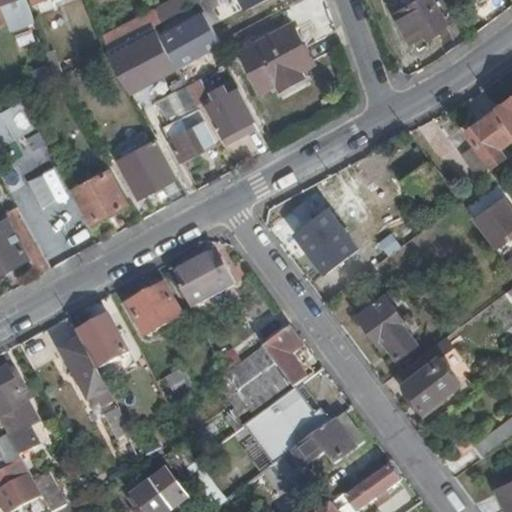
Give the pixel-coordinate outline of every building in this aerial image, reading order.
[(0,0),(0,21),(7,19),(1,4),(12,0),(0,0)] [(57,7),(54,0),(40,0),(38,1),(42,12),(57,7)] [(201,0),(200,1),(213,23),(220,19),(214,7),(220,3),(218,0),(201,0)] [(241,0),(251,18),(285,0),(241,0)] [(435,0),(420,0),(413,4),(396,14),(411,41),(427,32),(430,37),(450,25),(435,0)] [(203,11),(199,1),(189,7),(197,14),(203,11)] [(161,20),(157,7),(129,22),(135,36),(154,26),(162,22),(161,20)] [(208,21),(203,11),(197,14),(164,32),(158,35),(177,69),(221,45),(208,21)] [(135,36),(129,22),(118,29),(123,43),(135,36)] [(164,32),(162,22),(154,26),(158,35),(164,32)] [(293,25),(243,53),(265,91),(278,84),(282,91),(305,78),(301,71),(316,62),(293,25)] [(162,77),(177,69),(158,35),(154,26),(135,36),(123,43),(109,51),(132,94),(162,77)] [(118,29),(104,37),(109,51),(123,43),(118,29)] [(28,77),(51,69),(46,57),(24,65),(28,77)] [(56,79),(52,69),(51,69),(28,77),(34,91),(45,85),(56,79)] [(173,94),(187,87),(183,79),(169,88),(173,94)] [(494,82),(484,89),(494,102),(499,109),(511,126),(511,96),(498,79),(494,82)] [(177,163),(218,141),(187,87),(173,94),(148,108),(159,129),(177,163)] [(224,137),(255,120),(238,89),(208,105),(224,137)] [(0,147),(39,132),(29,106),(0,117),(0,147)] [(511,140),(511,126),(499,109),(469,132),(488,158),(506,145),(511,140)] [(139,199),(178,178),(167,158),(157,140),(118,161),(139,199)] [(488,158),(497,169),(511,157),(511,153),(506,145),(488,158)] [(426,163),(402,180),(417,201),(441,184),(426,163)] [(128,204),(110,171),(74,190),(92,224),(128,204)] [(511,176),(510,174),(500,182),(501,184),(508,192),(511,188),(511,176)] [(511,207),(505,198),(477,218),(499,248),(511,237),(511,207)] [(19,206),(44,251),(56,244),(32,199),(19,206)] [(39,276),(53,268),(44,251),(19,206),(6,213),(9,219),(0,224),(0,274),(29,259),(39,276)] [(329,208),(298,232),(328,272),(359,248),(329,208)] [(496,264),(503,258),(497,251),(490,256),(496,264)] [(219,253),(176,276),(195,310),(237,288),(219,253)] [(185,318),(168,287),(131,306),(148,338),(185,318)] [(387,296),(361,316),(384,346),(388,343),(401,358),(419,344),(408,328),(410,326),(387,296)] [(113,318),(82,334),(102,371),(132,354),(113,318)] [(433,349),(434,348),(447,338),(440,328),(426,339),(433,349)] [(240,370),(231,379),(260,419),(262,417),(306,385),(317,376),(308,364),(302,369),(291,353),(305,343),(295,329),(240,370)] [(116,403),(83,343),(64,353),(91,403),(97,401),(102,410),(116,403)] [(433,349),(401,372),(410,384),(406,386),(425,412),(462,384),(434,348),(433,349)] [(186,369),(160,383),(177,415),(207,394),(186,369)] [(11,370),(0,375),(0,421),(2,420),(12,437),(39,423),(11,370)] [(337,424),(306,385),(262,417),(260,419),(248,427),(278,467),(316,439),(337,424)] [(132,433),(118,408),(105,415),(118,440),(132,433)] [(278,467),(265,477),(281,499),(312,477),(308,470),(326,456),(335,467),(365,445),(345,417),(337,424),(316,439),(278,467)] [(511,419),(476,446),(484,457),(510,438),(511,436),(511,419)] [(0,449),(0,474),(14,467),(4,448),(0,449)] [(36,483),(25,461),(18,465),(25,479),(0,492),(0,496),(8,511),(16,511),(44,497),(36,483)] [(190,470),(217,506),(227,499),(200,463),(190,470)] [(402,482),(389,464),(335,504),(340,511),(359,511),(402,482)] [(150,511),(156,508),(159,511),(175,511),(191,500),(170,473),(136,499),(146,511),(150,511)] [(44,497),(51,511),(61,511),(69,508),(51,475),(36,483),(44,497)] [(511,511),(511,483),(499,490),(509,511),(511,511)]
